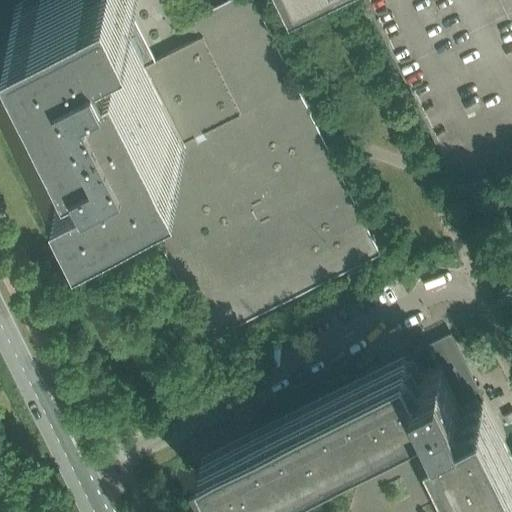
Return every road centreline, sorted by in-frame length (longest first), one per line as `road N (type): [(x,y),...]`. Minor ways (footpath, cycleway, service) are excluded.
road 1 (residential): [(77,475),(462,297),(511,394)]
road 2 (secondary): [(77,475),(0,320)]
